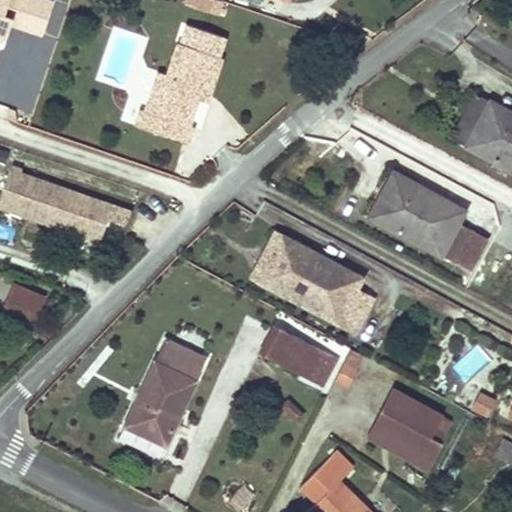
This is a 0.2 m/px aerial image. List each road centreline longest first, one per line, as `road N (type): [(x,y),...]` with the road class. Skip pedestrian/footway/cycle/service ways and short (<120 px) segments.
road 1 (residential): [(456,0),(242,174),(0,418)]
road 2 (tertiary): [(0,450),(118,511)]
